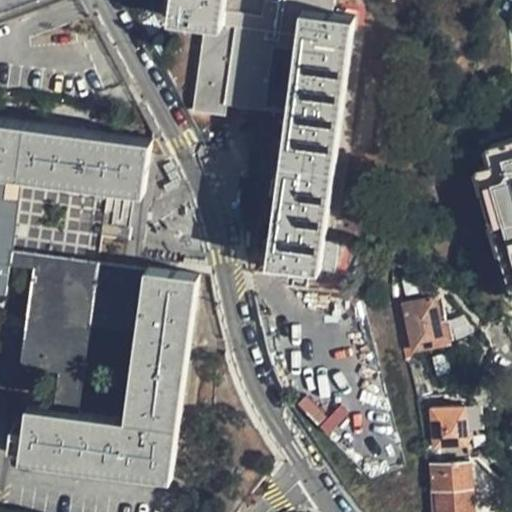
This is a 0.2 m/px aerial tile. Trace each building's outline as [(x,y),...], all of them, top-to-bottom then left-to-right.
[(174,0),(172,18),(207,23),(196,110),(228,115),(230,103),(266,107),(274,45),(299,49),(271,258),(297,262),(315,264),(323,266),(356,16),(334,13),(335,0),(174,0)] [(175,475),(201,273),(138,265),(11,248),(17,202),(2,199),(5,173),(147,193),(152,155),(155,140),(0,119),(0,294),(6,295),(9,265),(34,268),(21,366),(60,371),(55,407),(30,404),(27,425),(24,448),(23,456),(175,475)] [(511,139),(490,146),(495,164),(477,169),(511,283),(511,139)] [(411,252),(400,243),(394,258),(406,264),(411,252)] [(315,264),(297,262),(294,274),(313,277),(315,264)] [(405,305),(407,313),(414,344),(415,347),(450,338),(445,319),(439,320),(435,298),(405,305)] [(407,313),(397,315),(402,340),(403,346),(414,344),(407,313)] [(432,408),(435,445),(467,441),(464,404),(432,408)] [(24,448),(27,425),(15,423),(12,446),(24,448)] [(436,461),(445,460),(445,454),(468,453),(467,441),(435,445),(436,456),(436,461)] [(432,485),(431,486),(438,486),(439,511),(473,511),(470,461),(429,464),(432,485)]
